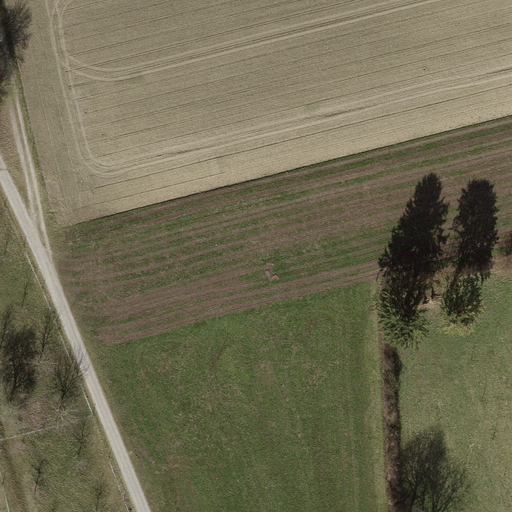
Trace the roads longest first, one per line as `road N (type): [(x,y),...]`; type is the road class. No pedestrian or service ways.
road 1 (track): [(144,511),(0,161)]
road 2 (track): [(0,60),(30,169),(38,251)]
